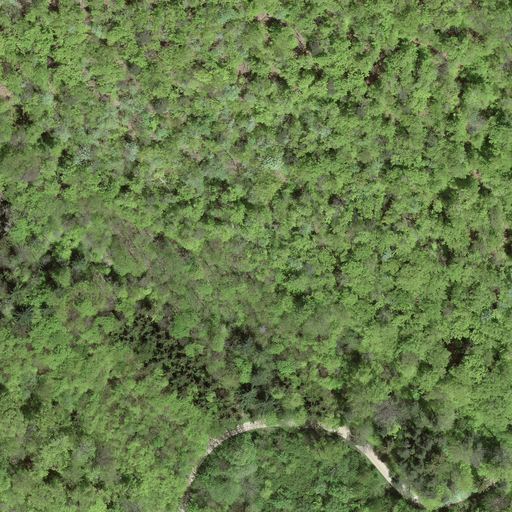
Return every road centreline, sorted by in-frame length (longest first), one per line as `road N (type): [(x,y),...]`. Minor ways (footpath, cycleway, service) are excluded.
road 1 (track): [(511,424),(409,377),(338,316),(283,284),(133,219),(100,209),(39,211),(0,249)]
road 2 (track): [(511,466),(445,501),(412,496),(358,440),(317,423),(263,422),(216,441),(190,471),(180,511)]
